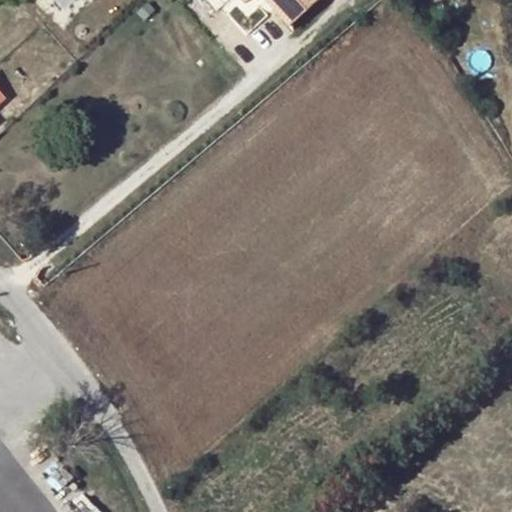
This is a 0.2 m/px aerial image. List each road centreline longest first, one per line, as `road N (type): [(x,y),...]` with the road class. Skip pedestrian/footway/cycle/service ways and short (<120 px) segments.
road 1 (unknown): [(0,282),(30,266),(287,49)]
road 2 (unclassified): [(164,511),(129,449),(0,284)]
